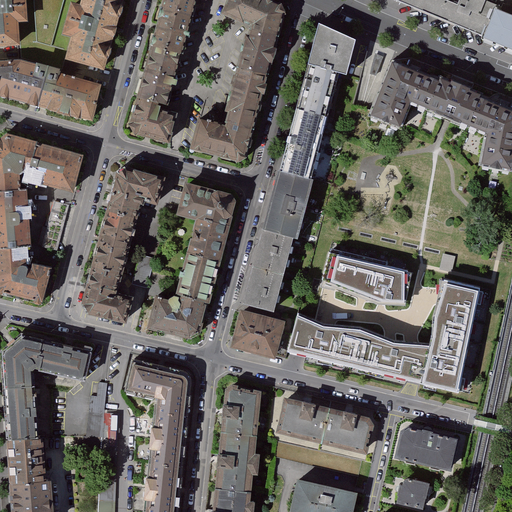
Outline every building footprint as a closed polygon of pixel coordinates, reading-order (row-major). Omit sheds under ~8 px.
[(0,0),(0,47),(19,46),(17,23),(27,23),(24,0),(0,0)] [(80,0),(78,10),(69,7),(60,38),(69,40),(62,64),(102,75),(123,0),(80,0)] [(207,4),(208,0),(165,0),(129,130),(135,141),(168,150),(177,120),(158,117),(159,111),(167,112),(198,0),(207,4)] [(255,30),(253,36),(279,43),(286,18),(283,9),(262,0),(229,0),(222,18),(244,29),(247,26),(255,30)] [(482,36),(495,5),(485,1),(483,0),(459,0),(457,5),(444,0),(393,0),(461,28),(477,35),(482,36)] [(511,9),(495,5),(482,36),(511,48),(511,9)] [(358,42),(320,25),(309,68),(341,76),(349,78),(358,42)] [(239,72),(270,78),(279,43),(253,36),(251,42),(248,42),(239,72)] [(383,57),(375,54),(370,74),(376,76),(383,57)] [(459,89),(421,74),(389,61),(379,88),(368,116),(400,130),(411,102),(448,118),(487,134),(482,164),(511,171),(511,110),(493,103),(459,89)] [(0,101),(91,125),(101,87),(60,76),(61,72),(21,62),(0,63),(0,101)] [(341,76),(309,68),(297,112),(328,121),(341,76)] [(199,118),(191,149),(238,162),(247,157),(270,78),(239,72),(226,117),(230,118),(226,126),(199,118)] [(328,121),(297,112),(281,174),(311,182),(328,121)] [(27,170),(34,172),(42,145),(7,136),(0,141),(0,195),(22,194),(21,175),(27,170)] [(83,156),(42,145),(34,172),(39,174),(38,181),(74,191),(83,156)] [(159,201),(165,176),(126,166),(121,170),(85,304),(90,313),(127,322),(133,299),(116,295),(141,197),(159,201)] [(311,182),(281,174),(262,245),(291,251),(311,182)] [(182,211),(200,216),(190,256),(221,265),(239,200),(235,193),(189,181),(182,211)] [(0,244),(27,243),(33,242),(29,193),(22,194),(0,195),(0,244)] [(71,203),(55,199),(44,245),(59,249),(71,203)] [(27,243),(0,244),(0,286),(3,292),(46,301),(54,267),(37,263),(36,268),(31,267),(29,264),(27,243)] [(291,251),(262,245),(254,274),(283,282),(291,251)] [(332,251),(324,283),(334,287),(358,295),(367,299),(378,303),(383,304),(386,305),(410,305),(416,270),(332,251)] [(204,330),(221,265),(190,256),(179,296),(170,300),(158,297),(151,327),(191,336),(204,330)] [(274,311),(283,282),(254,274),(246,304),(274,311)] [(313,323),(299,315),(290,350),(457,390),(479,291),(445,282),(443,289),(439,303),(436,315),(432,345),(420,344),(402,344),(395,343),(393,343),(382,339),(362,331),(332,329),(325,329),(313,323)] [(284,324),(243,313),(236,340),(241,348),(275,357),(284,324)] [(41,368),(47,338),(24,333),(4,349),(6,382),(35,381),(34,368),(36,366),(41,368)] [(87,378),(93,348),(47,338),(41,368),(87,378)] [(127,389),(157,397),(157,404),(186,407),(188,382),(188,378),(186,376),(183,374),(133,362),(127,389)] [(35,381),(6,382),(10,440),(39,438),(35,381)] [(109,383),(101,382),(99,395),(93,395),(88,436),(103,437),(100,511),(116,511),(119,432),(122,432),(122,413),(107,412),(109,383)] [(224,430),(257,433),(260,393),(235,387),(229,391),(224,430)] [(322,439),(329,408),(288,398),(281,430),(322,439)] [(181,465),(186,407),(157,404),(151,462),(181,465)] [(329,408),(322,439),(366,450),(373,423),(368,417),(329,408)] [(458,440),(409,428),(402,433),(396,459),(451,472),(458,440)] [(250,489),(252,472),(257,472),(259,455),(254,454),(257,433),(224,430),(218,486),(250,489)] [(42,438),(39,438),(10,440),(13,486),(47,483),(42,438)] [(176,511),(181,465),(151,462),(146,511),(176,511)] [(351,511),(355,493),(300,480),(292,511),(351,511)] [(428,486),(408,481),(405,482),(401,502),(424,507),(428,486)] [(47,483),(13,486),(15,511),(53,511),(51,483),(47,483)] [(250,489),(218,486),(215,511),(247,511),(248,508),(252,509),(253,501),(249,501),(250,489)]
